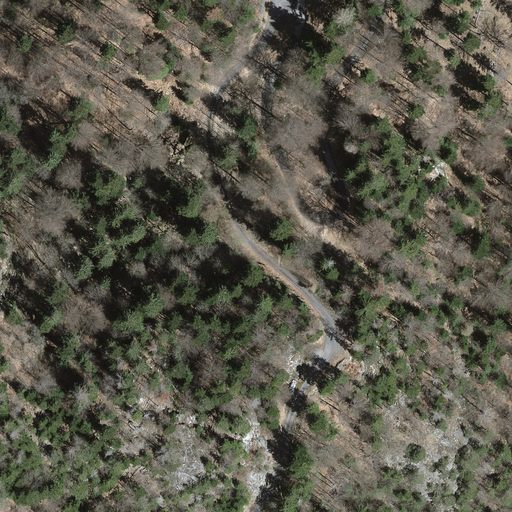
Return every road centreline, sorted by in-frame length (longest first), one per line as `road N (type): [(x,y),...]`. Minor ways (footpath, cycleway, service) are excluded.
road 1 (track): [(284,0),(209,117),(229,211),(329,322),(255,511)]
road 2 (unclassified): [(315,215),(341,203),(316,114),(386,14),(387,0)]
road 3 (track): [(315,215),(294,198),(282,113),(302,27),(299,0)]
